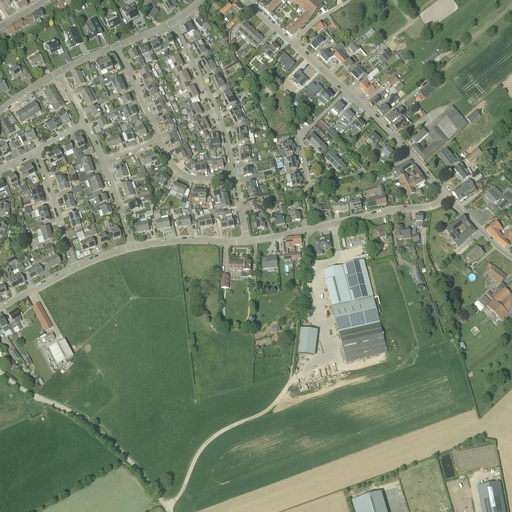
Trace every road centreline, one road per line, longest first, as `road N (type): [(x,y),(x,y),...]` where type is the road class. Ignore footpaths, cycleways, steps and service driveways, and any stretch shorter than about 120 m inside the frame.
road 1 (unclassified): [(169,511),(79,416),(0,374)]
road 2 (residential): [(233,174),(213,103),(171,22)]
road 3 (residential): [(409,155),(293,43)]
road 4 (track): [(183,487),(206,441),(266,411),(290,377)]
road 5 (residential): [(312,228),(447,198)]
road 6 (residential): [(73,267),(35,152)]
